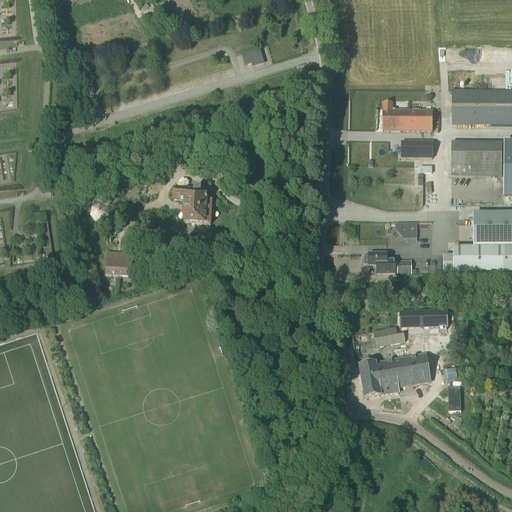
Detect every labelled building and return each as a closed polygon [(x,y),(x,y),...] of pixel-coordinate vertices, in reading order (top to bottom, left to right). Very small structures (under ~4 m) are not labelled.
[(245,67),(262,62),(259,51),(242,56),(245,67)] [(511,126),(511,92),(451,92),(451,126),(511,126)] [(407,133),(407,112),(395,112),(395,110),(392,110),(392,104),(383,104),(383,110),(382,110),(382,132),(401,132),(400,133),(407,133)] [(432,112),(407,112),(407,133),(432,133),(432,112)] [(401,143),(401,160),(432,160),(432,143),(401,143)] [(451,143),(451,178),(501,178),(502,144),(451,143)] [(511,143),(504,143),(503,199),(511,199),(511,143)] [(105,175),(93,179),(97,191),(109,187),(105,175)] [(188,190),(188,191),(175,190),(173,195),(174,201),(185,202),(184,224),(210,226),(212,203),(212,192),(193,191),(193,190),(190,190),(188,190)] [(109,208),(111,204),(102,199),(100,203),(101,204),(100,207),(93,210),(91,217),(95,223),(103,223),(108,217),(106,210),(108,208),(109,208)] [(454,258),(443,258),(444,275),(511,274),(511,215),(474,216),(474,249),(453,249),(454,258)] [(393,239),(417,239),(418,224),(394,223),(393,239)] [(107,255),(106,277),(132,278),(133,256),(107,255)] [(387,255),(364,256),(364,267),(369,267),(369,269),(377,269),(377,277),(395,276),(395,262),(387,262),(387,255)] [(411,264),(397,264),(397,276),(411,276),(411,264)] [(446,313),(422,314),(422,328),(422,329),(447,329),(446,313)] [(422,314),(400,314),(400,328),(422,328),(422,314)] [(396,329),(373,334),(376,349),(405,344),(403,335),(397,336),(396,329)] [(430,384),(425,356),(376,365),(359,368),(364,400),(399,394),(398,390),(430,384)] [(448,413),(460,413),(460,389),(448,389),(448,413)]
